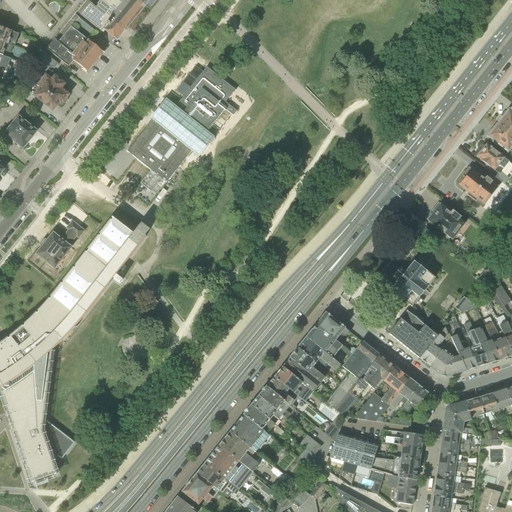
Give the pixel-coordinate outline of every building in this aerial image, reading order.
[(103,33),(105,31),(117,40),(118,39),(116,38),(119,34),(121,36),(122,35),(120,33),(123,29),(125,31),(145,6),(138,0),(102,0),(98,5),(92,0),(90,3),(80,15),(81,15),(81,16),(82,16),(99,30),(99,31),(100,31),(103,33)] [(259,20),(277,36),(294,18),(276,2),(259,20)] [(96,31),(75,15),(71,20),(75,23),(76,22),(93,35),(96,31)] [(0,19),(0,40),(6,42),(6,43),(7,43),(15,46),(20,35),(20,32),(10,28),(12,24),(0,19)] [(404,31),(417,36),(420,27),(408,22),(404,31)] [(81,69),(87,73),(103,53),(71,27),(59,43),(55,39),(46,51),(68,67),(73,61),(82,68),(81,69)] [(273,58),(282,64),(297,37),(290,34),(286,41),(261,27),(258,33),(280,45),(273,58)] [(238,45),(227,36),(219,46),(230,55),(238,45)] [(202,53),(211,57),(216,46),(207,42),(202,53)] [(46,51),(38,43),(34,53),(41,57),(44,53),(46,51)] [(384,60),(386,46),(368,44),(367,59),(384,60)] [(217,48),(209,58),(219,67),(227,57),(217,48)] [(32,67),(37,71),(38,70),(39,70),(40,69),(42,69),(44,68),(45,68),(46,68),(47,68),(50,68),(52,69),(53,69),(54,70),(58,65),(44,53),(41,57),(36,63),(33,67),(32,67)] [(158,195),(166,184),(191,152),(199,157),(209,144),(210,145),(215,139),(207,132),(221,114),(225,110),(233,116),(237,111),(225,102),(236,90),(207,67),(190,89),(176,107),(166,99),(150,118),(152,120),(130,147),(127,152),(135,158),(150,171),(142,182),(158,195)] [(67,97),(68,96),(66,94),(70,90),(55,78),(52,82),(46,77),(39,86),(38,85),(34,86),(31,89),(31,93),(53,111),(59,103),(61,105),(62,103),(63,103),(65,103),(68,100),(67,98),(67,97)] [(7,82),(6,85),(14,90),(16,87),(13,86),(14,84),(7,82)] [(23,101),(12,92),(8,98),(18,106),(23,101)] [(369,113),(378,109),(374,100),(365,105),(369,113)] [(511,133),(511,114),(509,113),(506,118),(505,117),(504,118),(502,119),(500,122),(500,123),(500,124),(511,133)] [(370,114),(355,124),(364,136),(378,126),(370,114)] [(27,123),(27,122),(20,116),(6,135),(23,149),(36,132),(32,128),(32,127),(27,123)] [(511,133),(500,124),(499,125),(497,126),(495,128),(495,130),(494,131),(491,136),(496,139),(495,140),(504,147),(504,146),(511,152),(511,133)] [(509,162),(486,145),(482,147),(481,151),(477,156),(482,160),(482,161),(491,168),(494,170),(492,174),(502,182),(506,176),(501,172),(509,162)] [(465,178),(459,186),(469,193),(467,195),(476,203),(478,201),(484,206),(502,182),(492,174),(491,174),(489,172),(483,179),(472,170),(470,172),(468,170),(465,171),(464,174),(463,177),(465,178)] [(225,200),(229,204),(236,197),(229,190),(221,198),(224,200),(225,200)] [(54,203),(57,206),(64,199),(61,196),(54,203)] [(466,222),(452,211),(450,214),(449,212),(438,203),(432,211),(435,213),(429,221),(453,239),(466,222)] [(20,448),(21,451),(32,483),(57,475),(49,452),(52,451),(62,460),(75,443),(45,420),(44,419),(52,351),(59,344),(66,337),(73,329),(80,322),(87,314),(119,271),(146,237),(145,236),(150,230),(142,224),(133,234),(113,218),(96,239),(86,253),(65,278),(55,291),(50,298),(45,304),(39,310),(33,316),(27,322),(21,327),(15,333),(8,338),(0,343),(0,389),(2,388),(5,391),(1,392),(20,448)] [(54,234),(49,240),(37,254),(48,263),(47,264),(52,268),(53,267),(55,268),(71,248),(69,245),(76,236),(78,238),(84,231),(73,222),(67,229),(69,231),(61,240),(54,234)] [(176,255),(200,270),(209,256),(185,241),(176,255)] [(435,278),(414,262),(406,272),(401,268),(395,277),(400,280),(391,291),(412,307),(435,278)] [(493,278),(493,270),(484,270),(477,279),(493,278)] [(494,301),(511,321),(511,322),(511,316),(511,317),(507,312),(504,307),(511,302),(501,287),(493,291),(494,301)] [(476,307),(464,298),(455,309),(460,313),(476,307)] [(407,311),(401,320),(418,334),(425,325),(407,311)] [(347,337),(350,332),(345,329),(345,328),(340,324),(332,318),(327,313),(326,313),(322,319),(316,326),(336,341),(341,335),(343,337),(347,337)] [(463,347),(458,336),(462,334),(454,316),(445,327),(451,339),(458,356),(465,371),(477,368),(469,349),(464,350),(462,347),(463,347)] [(389,334),(419,359),(438,336),(431,331),(425,325),(418,334),(401,320),(389,334)] [(464,325),(466,330),(472,345),(473,344),(474,347),(469,349),(477,368),(489,364),(474,331),(473,331),(472,327),(471,324),(470,323),(464,325)] [(504,337),(511,354),(511,328),(510,329),(506,323),(499,327),(504,337)] [(492,324),(485,327),(492,342),(500,361),(511,356),(511,354),(504,337),(499,339),(492,324)] [(312,330),(307,338),(333,359),(343,347),(336,341),(316,326),(312,330)] [(445,327),(443,330),(438,336),(419,359),(429,367),(442,350),(451,339),(445,327)] [(489,364),(500,361),(492,342),(486,343),(485,340),(480,329),(474,331),(489,364)] [(298,349),(316,363),(320,366),(325,370),(328,365),(336,371),(341,365),(333,359),(307,338),(298,349)] [(442,350),(429,367),(442,377),(445,378),(445,377),(465,371),(458,356),(451,339),(442,350)] [(343,367),(345,369),(350,373),(338,389),(334,394),(327,403),(336,410),(379,356),(371,349),(362,342),(356,350),(352,355),(350,357),(343,367)] [(320,369),(320,366),(316,363),(298,349),(290,359),(321,384),(325,378),(316,371),(317,371),(319,371),(320,369)] [(344,416),(360,396),(387,362),(379,356),(336,410),(344,416)] [(290,359),(283,367),(309,388),(314,392),(321,384),(290,359)] [(382,381),(384,382),(395,368),(387,362),(360,396),(364,398),(371,388),(374,390),(382,381)] [(274,378),(297,396),(305,402),(308,399),(303,395),(309,388),(283,367),(274,378)] [(402,374),(395,368),(384,382),(391,388),(402,374)] [(391,388),(382,400),(374,394),(355,419),(376,422),(380,417),(389,405),(409,379),(402,374),(391,388)] [(267,387),(290,406),(295,410),(296,408),(291,404),(294,401),(293,400),(297,396),(274,378),(267,387)] [(418,386),(409,379),(389,405),(394,409),(400,402),(404,405),(418,386)] [(404,405),(401,409),(407,413),(413,405),(417,408),(428,394),(418,386),(404,405)] [(259,397),(287,418),(290,414),(286,411),(290,406),(267,387),(259,397)] [(511,402),(506,390),(493,395),(499,412),(500,416),(507,413),(509,415),(511,413),(511,402)] [(479,399),(484,414),(485,414),(486,418),(488,417),(490,422),(496,420),(493,414),(499,412),(493,395),(479,399)] [(252,406),(275,425),(281,417),(285,421),(287,418),(259,397),(252,406)] [(471,420),(477,418),(477,420),(484,418),(483,414),(484,414),(479,399),(465,403),(471,420)] [(449,408),(446,410),(445,420),(462,423),(470,420),(470,421),(471,420),(465,403),(449,408)] [(273,427),(277,430),(276,432),(282,436),(284,432),(275,425),(252,406),(244,416),(267,434),(273,427)] [(267,434),(244,416),(231,432),(254,451),(256,452),(266,439),(268,440),(271,437),(267,434)] [(470,420),(462,423),(445,420),(443,431),(460,433),(462,434),(463,423),(470,421),(470,420)] [(339,436),(340,434),(341,431),(331,424),(328,428),(339,436)] [(459,439),(460,433),(443,431),(442,442),(469,446),(470,441),(459,439)] [(254,451),(231,432),(220,446),(252,471),(253,472),(259,465),(250,457),(254,451)] [(420,448),(422,435),(401,432),(399,439),(394,438),(393,444),(420,448)] [(484,434),(486,441),(493,440),(491,433),(490,432),(484,434)] [(496,432),(491,433),(493,440),(499,440),(496,432)] [(331,458),(370,470),(375,458),(379,445),(340,434),(339,436),(336,443),(331,458)] [(305,449),(313,440),(307,435),(300,445),(305,449)] [(313,440),(305,449),(306,450),(314,456),(322,447),(313,440)] [(469,452),(469,446),(442,442),(440,453),(457,455),(458,450),(469,452)] [(400,458),(402,458),(419,461),(420,448),(393,444),(392,450),(400,452),(401,452),(400,458)] [(238,490),(252,471),(220,446),(205,464),(238,490)] [(314,456),(306,450),(298,458),(309,467),(316,458),(314,456)] [(438,464),(466,468),(467,463),(456,461),(457,455),(440,453),(438,464)] [(384,473),(399,478),(416,481),(416,480),(419,461),(402,458),(400,458),(394,457),(394,461),(375,458),(370,470),(384,474),(384,473)] [(232,493),(239,498),(242,494),(237,490),(238,490),(205,464),(197,473),(219,490),(218,491),(223,494),(227,489),(232,493)] [(437,475),(454,477),(454,471),(465,473),(466,468),(438,464),(437,475)] [(384,474),(370,470),(368,478),(375,480),(374,482),(381,484),(384,474)] [(204,501),(205,501),(202,505),(209,511),(210,511),(215,505),(209,501),(212,498),(218,491),(219,490),(197,473),(182,492),(200,506),(204,501)] [(463,490),(464,484),(460,484),(461,478),(454,477),(437,475),(435,486),(463,490)] [(395,503),(412,506),(416,481),(399,478),(398,489),(395,503)] [(310,498),(314,501),(314,502),(326,487),(323,484),(321,481),(310,495),(301,487),(294,496),(304,504),(310,498)] [(381,484),(374,482),(371,493),(378,495),(381,484)] [(378,511),(338,489),(329,485),(328,487),(334,495),(348,511),(378,511)] [(462,495),(463,490),(435,486),(434,496),(450,498),(451,493),(462,495)] [(511,511),(511,486),(505,510),(496,508),(501,493),(485,488),(477,511),(511,511)] [(166,511),(196,511),(200,506),(182,492),(166,511)] [(460,511),(465,511),(466,511),(467,507),(449,504),(450,498),(434,496),(432,507),(460,511)] [(286,508),(280,503),(272,511),(282,511),(287,509),(286,508)]
